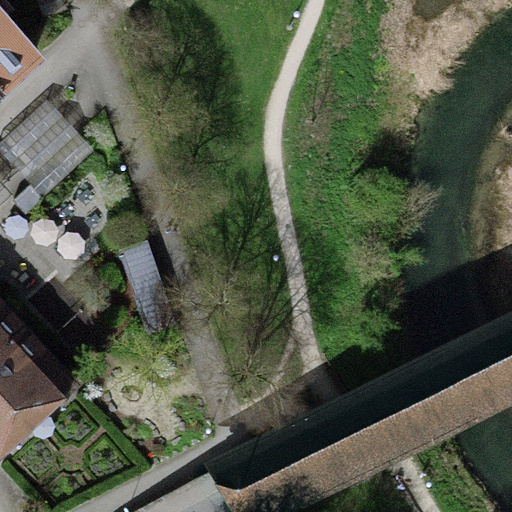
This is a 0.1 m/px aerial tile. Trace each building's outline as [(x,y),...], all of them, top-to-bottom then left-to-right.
[(0,88),(33,58),(0,21),(0,88)] [(147,243),(121,252),(133,287),(159,279),(147,243)] [(174,324),(159,279),(133,287),(149,333),(174,324)] [(511,316),(206,468),(230,511),(306,511),(511,410),(511,316)] [(0,331),(0,444),(56,393),(0,331)]
